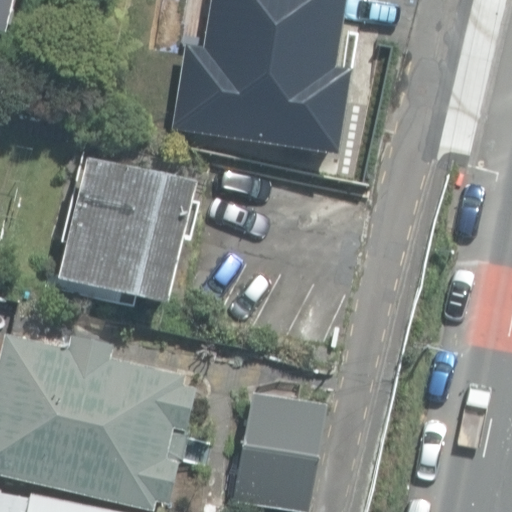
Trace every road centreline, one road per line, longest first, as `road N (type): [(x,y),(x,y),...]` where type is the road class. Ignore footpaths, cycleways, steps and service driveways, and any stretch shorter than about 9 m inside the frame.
road 1 (residential): [(463,7),(337,511)]
road 2 (secondary): [(511,325),(469,511)]
